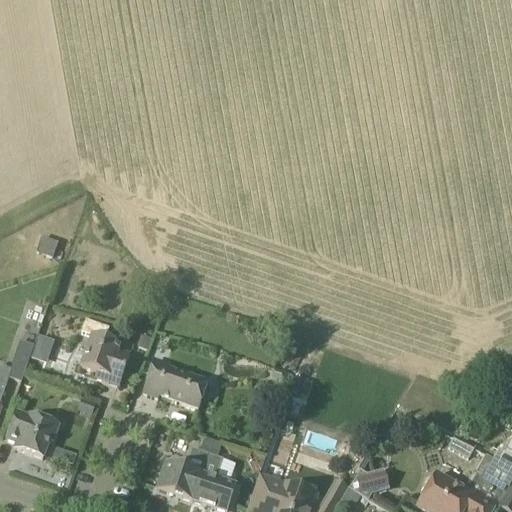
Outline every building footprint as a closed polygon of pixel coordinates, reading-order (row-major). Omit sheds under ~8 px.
[(50,248),(46,259),(65,266),(71,249),(64,246),(62,252),(50,248)] [(118,389),(129,357),(118,353),(120,348),(104,342),(108,330),(84,322),(79,335),(90,339),(80,371),(102,378),(100,383),(118,389)] [(36,339),(29,362),(44,367),(52,344),(36,339)] [(8,382),(20,386),(28,362),(15,358),(9,374),(6,381),(8,382)] [(197,413),(207,385),(152,366),(141,397),(157,403),(158,400),(197,413)] [(295,378),(288,392),(301,398),(307,383),(295,378)] [(28,420),(16,416),(5,442),(18,447),(16,453),(41,462),(48,444),(51,445),(57,429),(28,418),(28,420)] [(199,477),(211,443),(203,440),(199,453),(191,450),(183,471),(164,464),(155,492),(191,505),(191,504),(199,477)] [(452,442),(447,449),(467,462),(472,453),(452,442)] [(214,511),(227,511),(234,490),(215,483),(222,462),(217,460),(221,447),(211,443),(199,477),(191,504),(214,511)] [(49,468),(69,473),(74,457),(54,452),(49,468)] [(495,511),(497,509),(511,486),(511,471),(486,458),(476,476),(474,474),(462,495),(435,479),(417,510),(419,511),(495,511)] [(360,473),(347,493),(366,504),(370,497),(387,493),(382,473),(366,477),(360,473)] [(312,511),(317,499),(259,478),(246,511),(312,511)] [(334,484),(318,511),(336,511),(348,492),(334,484)] [(500,511),(511,511),(511,486),(497,509),(500,511)]
